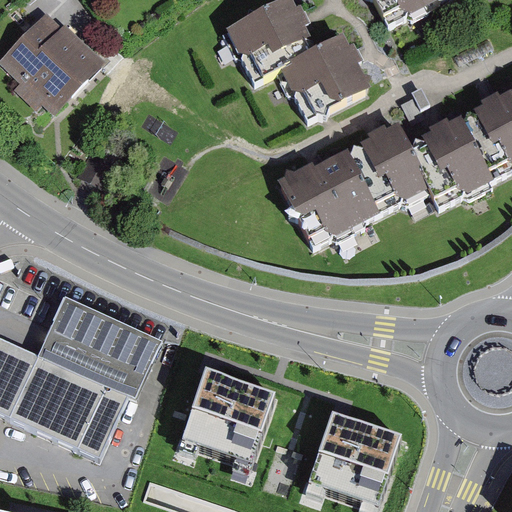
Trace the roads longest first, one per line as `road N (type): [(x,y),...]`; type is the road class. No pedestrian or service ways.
road 1 (secondary): [(296,329),(127,270),(13,206)]
road 2 (residential): [(511,54),(312,147)]
road 3 (secondary): [(455,331),(344,323),(296,329)]
road 4 (secondary): [(296,329),(439,384)]
